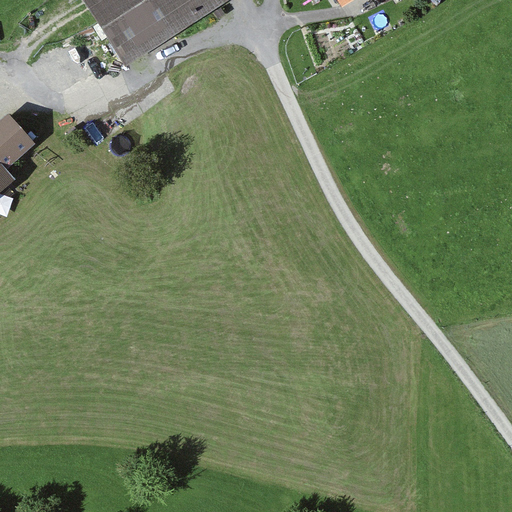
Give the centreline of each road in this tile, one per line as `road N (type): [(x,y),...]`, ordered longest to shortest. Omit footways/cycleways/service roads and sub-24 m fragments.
road 1 (unclassified): [(511,435),(345,218),(271,57),(272,0)]
road 2 (track): [(387,0),(345,16),(267,25)]
